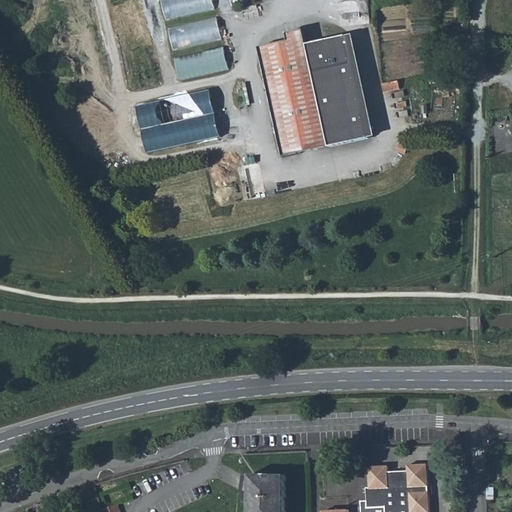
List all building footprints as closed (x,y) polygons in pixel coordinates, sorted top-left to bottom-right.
[(215,0),(159,0),(165,22),(218,10),(215,0)] [(217,16),(167,28),(172,52),(223,40),(217,16)] [(292,42),(264,49),(290,157),(305,153),(304,149),(333,143),(334,148),(374,139),(373,134),(348,35),(310,45),(306,31),(290,35),(292,42)] [(224,46),(172,58),(177,82),(230,70),(224,46)] [(211,90),(136,106),(147,154),(221,138),(211,90)] [(438,447),(439,457),(455,456),(455,463),(464,463),(464,454),(455,446),(438,447)] [(349,511),(349,509),(324,510),(323,511),(429,511),(427,463),(407,464),(407,470),(389,471),(388,465),(369,466),(370,487),(367,487),(368,499),(362,499),(362,511),(349,511)] [(267,474),(253,474),(252,501),(252,511),(285,511),(286,475),(270,474),(270,475),(268,475),(267,474)] [(343,477),(325,477),(325,497),(344,497),(343,477)] [(104,511),(104,508),(97,485),(71,494),(73,502),(79,499),(83,511),(104,511)] [(122,511),(120,503),(104,508),(104,511),(122,511)]
